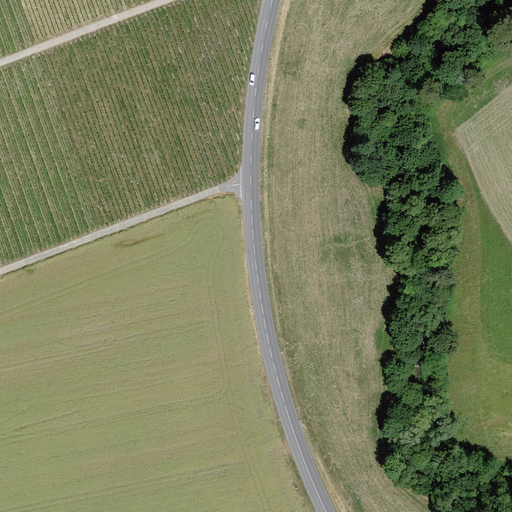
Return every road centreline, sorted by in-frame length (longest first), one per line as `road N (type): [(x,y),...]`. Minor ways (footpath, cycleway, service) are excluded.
road 1 (tertiary): [(326,511),(271,357),(252,231),(255,93),(272,0)]
road 2 (track): [(250,184),(220,188),(0,271)]
road 3 (track): [(167,0),(0,63)]
